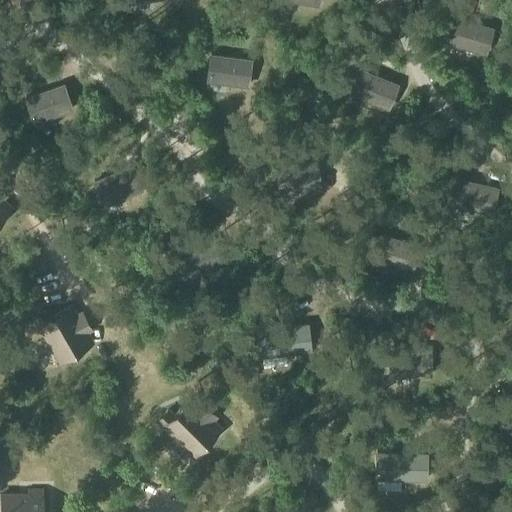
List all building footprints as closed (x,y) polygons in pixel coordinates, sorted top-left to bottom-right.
[(447,42),(485,53),(493,29),(454,18),(447,42)] [(208,80),(248,85),(251,60),(211,55),(208,80)] [(351,94),(388,109),(398,85),(361,70),(351,94)] [(26,98),(34,122),(72,109),(64,85),(26,98)] [(278,166),(280,192),(320,188),(318,163),(278,166)] [(95,182),(105,205),(142,189),(132,166),(95,182)] [(452,204),(491,213),(497,188),(458,179),(452,204)] [(0,219),(9,208),(0,199),(0,219)] [(374,260),(412,271),(419,246),(381,235),(374,260)] [(175,252),(183,277),(221,264),(213,240),(175,252)] [(36,316),(34,317),(46,339),(47,340),(53,350),(58,360),(59,361),(91,343),(80,323),(70,306),(50,318),(45,310),(39,314),(37,315),(36,316)] [(258,331),(261,356),(311,350),(308,324),(258,331)] [(390,375),(430,375),(431,349),(391,349),(390,375)] [(162,417),(157,421),(175,437),(185,447),(192,454),(194,456),(220,429),(205,414),(189,400),(173,417),(167,411),(162,417)] [(499,427),(511,433),(511,404),(510,404),(499,427)] [(376,478),(426,479),(427,454),(377,452),(376,478)] [(0,503),(0,511),(40,511),(40,491),(29,491),(29,496),(26,496),(22,496),(18,496),(0,496),(0,503)]
